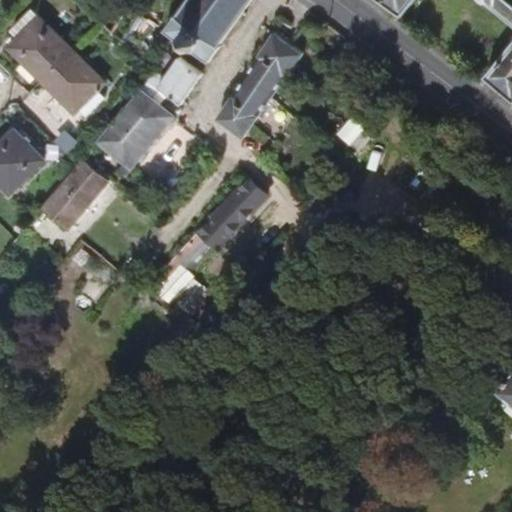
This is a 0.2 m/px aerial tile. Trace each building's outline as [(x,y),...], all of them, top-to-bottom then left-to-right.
[(218,44),(250,0),(186,0),(176,14),(174,11),(163,27),(208,60),(219,46),(218,44)] [(511,0),(389,0),(404,14),(416,0),(489,0),(511,20),(511,47),(485,78),(511,103),(511,102),(511,0)] [(44,79),(73,50),(42,19),(13,47),(44,79)] [(151,28),(133,56),(144,63),(160,40),(162,36),(158,34),(151,28)] [(245,135),(302,49),(275,30),(228,100),(218,116),(245,135)] [(107,85),(73,50),(44,79),(78,113),(84,108),(102,89),(107,85)] [(132,164),(172,116),(151,98),(158,88),(180,106),(204,78),(181,58),(165,78),(155,71),(101,138),(132,164)] [(91,115),(109,96),(102,89),(84,108),(91,115)] [(0,178),(13,192),(47,158),(17,127),(0,144),(0,178)] [(68,227),(109,180),(84,159),(80,164),(45,207),(68,227)] [(204,263),(269,193),(250,177),(186,246),(204,263)] [(276,244),(294,224),(282,214),(264,233),(276,244)] [(175,294),(204,263),(186,246),(150,285),(155,291),(162,283),(175,294)] [(226,300),(258,264),(243,251),(211,286),(226,300)] [(511,378),(501,392),(511,401),(511,378)]
